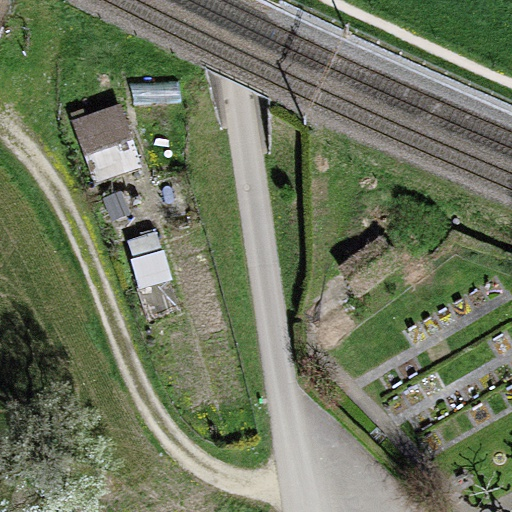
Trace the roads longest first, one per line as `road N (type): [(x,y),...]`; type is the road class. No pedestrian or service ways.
road 1 (residential): [(315,489),(253,489),(205,477),(173,448),(49,177),(0,125)]
road 2 (residential): [(228,0),(280,409),(315,489)]
